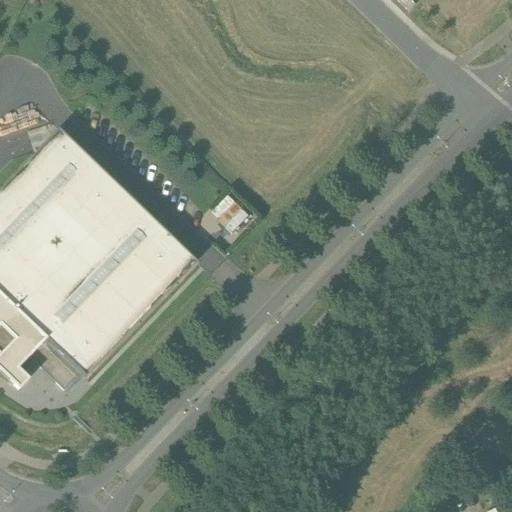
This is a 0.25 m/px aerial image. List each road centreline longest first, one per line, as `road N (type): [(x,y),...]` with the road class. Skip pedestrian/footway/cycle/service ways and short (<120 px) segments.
road 1 (unclassified): [(463,100),(82,501)]
road 2 (unclassified): [(118,511),(487,124)]
road 3 (unclassified): [(463,100),(361,0)]
